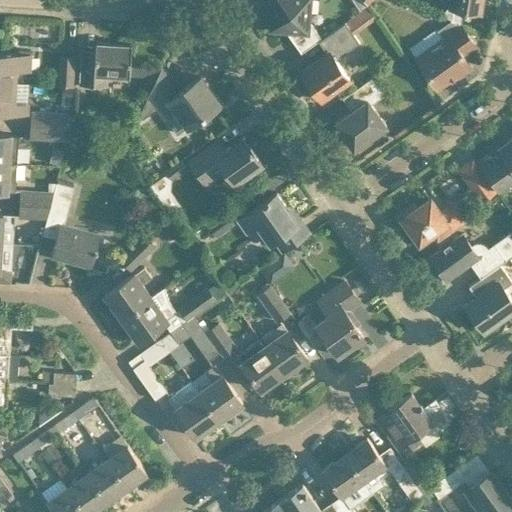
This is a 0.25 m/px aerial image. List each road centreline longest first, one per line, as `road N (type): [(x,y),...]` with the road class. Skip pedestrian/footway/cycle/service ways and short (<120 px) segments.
road 1 (unclassified): [(202,480),(79,319),(57,302),(0,296)]
road 2 (residential): [(202,480),(301,426),(430,332)]
road 3 (residential): [(339,205),(195,0)]
road 4 (residential): [(339,205),(495,96),(511,72)]
road 5 (residential): [(430,332),(339,205)]
